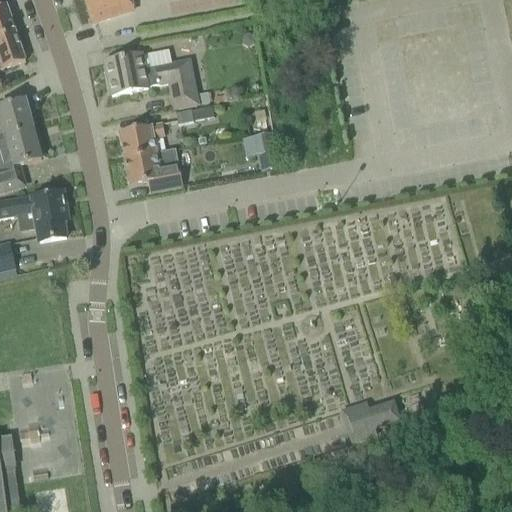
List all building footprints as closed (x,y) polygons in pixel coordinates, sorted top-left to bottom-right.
[(132,12),(128,0),(85,0),(93,24),(132,12)] [(0,40),(15,35),(6,7),(0,8),(0,40)] [(0,72),(25,64),(15,35),(0,40),(0,86),(0,87),(0,85),(0,72)] [(197,107),(188,63),(172,67),(169,52),(105,65),(111,98),(148,91),(148,90),(169,86),(174,112),(197,107)] [(226,97),(214,100),(215,106),(227,104),(226,97)] [(0,141),(32,132),(25,104),(25,103),(6,108),(0,109),(0,141)] [(177,127),(193,124),(191,112),(175,115),(177,127)] [(139,131),(119,135),(125,162),(155,156),(152,140),(164,138),(161,126),(139,131)] [(36,132),(32,132),(0,141),(0,195),(5,194),(1,181),(16,177),(14,169),(41,162),(41,161),(40,161),(36,147),(40,146),(36,132)] [(278,163),(272,135),(253,139),(261,173),(261,175),(280,171),(279,164),(278,163)] [(155,156),(125,162),(130,189),(148,185),(149,195),(182,189),(175,152),(155,156)] [(62,195),(0,204),(0,222),(18,219),(21,233),(37,230),(39,244),(66,240),(63,224),(67,223),(62,195)] [(0,248),(0,274),(15,271),(9,246),(0,248)] [(498,296),(511,291),(511,262),(489,269),(498,296)] [(20,511),(10,440),(9,440),(8,441),(0,442),(0,511),(20,511)]
